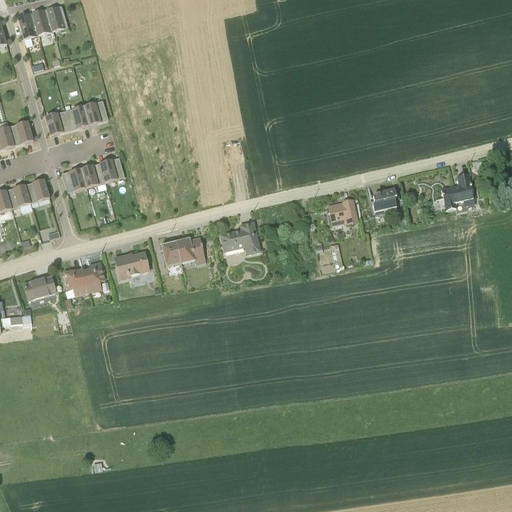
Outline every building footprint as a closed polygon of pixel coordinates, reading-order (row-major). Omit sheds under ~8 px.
[(46,6),(52,29),(67,25),(61,2),(46,6)] [(46,6),(31,10),(38,33),(52,29),(46,6)] [(17,15),(23,38),(38,33),(31,10),(17,15)] [(41,60),(32,63),(33,68),(43,66),(41,60)] [(94,99),(83,102),(89,121),(97,119),(96,116),(107,113),(103,96),(102,97),(100,92),(93,94),(94,99)] [(83,102),(64,107),(68,124),(80,120),(81,124),(89,121),(83,102)] [(44,113),(50,132),(58,130),(57,127),(68,124),(64,107),(44,113)] [(33,137),(27,118),(8,123),(13,140),(24,136),(25,139),(33,137)] [(14,143),(13,140),(8,123),(0,125),(0,143),(5,142),(6,145),(14,143)] [(100,163),(105,179),(124,174),(119,157),(108,161),(107,158),(99,160),(100,163)] [(88,163),(80,165),(86,185),(105,179),(100,163),(89,166),(88,163)] [(66,190),(86,185),(80,165),(73,167),(73,170),(62,174),(66,190)] [(459,185),(441,189),(445,210),(456,207),(455,202),(463,200),(464,206),(475,203),(474,198),(476,197),(475,191),(473,192),(468,173),(457,175),(459,185)] [(37,181),(25,184),(30,201),(49,195),(44,176),(36,178),(37,181)] [(6,189),(11,206),(30,201),(25,184),(25,181),(17,183),(17,186),(6,189)] [(369,184),(372,200),(373,199),(372,195),(382,193),(381,190),(382,190),(380,182),(369,184)] [(0,209),(11,206),(6,189),(6,186),(0,187),(0,209)] [(396,197),(394,187),(382,190),(381,190),(382,193),(372,195),(373,199),(374,204),(370,205),(372,215),(387,211),(387,209),(396,206),(394,197),(396,197)] [(357,222),(352,199),(343,201),(343,202),(328,206),(333,225),(343,223),(343,222),(346,221),(347,224),(357,222)] [(241,230),(220,235),(224,253),(244,248),(246,256),(260,252),(253,222),(240,225),(241,230)] [(58,228),(47,231),(49,237),(59,234),(58,228)] [(183,239),(181,230),(173,232),(175,241),(183,239)] [(175,241),(173,232),(166,234),(168,243),(175,241)] [(183,239),(175,241),(180,263),(194,260),(195,265),(205,263),(200,240),(199,238),(189,240),(189,238),(188,238),(185,239),(183,239)] [(180,263),(175,241),(168,243),(161,245),(166,267),(180,263)] [(321,241),(314,242),(316,251),(323,250),(321,241)] [(131,242),(120,245),(122,253),(131,251),(133,255),(135,254),(131,242)] [(330,244),(336,270),(345,268),(343,263),(343,264),(338,242),(330,244)] [(131,255),(133,255),(131,251),(122,253),(113,256),(115,261),(132,257),(131,255)] [(132,257),(115,261),(120,280),(129,278),(129,276),(139,273),(139,274),(149,271),(144,252),(135,254),(133,255),(131,255),(132,257)] [(90,266),(83,268),(89,292),(101,289),(100,281),(105,279),(103,272),(105,272),(103,265),(102,265),(100,260),(91,262),(92,266),(90,267),(90,266)] [(89,292),(83,268),(82,266),(82,267),(72,269),(72,268),(63,270),(68,288),(65,289),(67,297),(74,295),(74,296),(89,292)] [(50,274),(23,282),(28,299),(55,291),(50,274)] [(4,316),(0,316),(0,332),(0,330),(0,324),(22,321),(22,324),(31,323),(30,313),(4,316)] [(93,462),(94,471),(102,470),(101,461),(93,462)]
